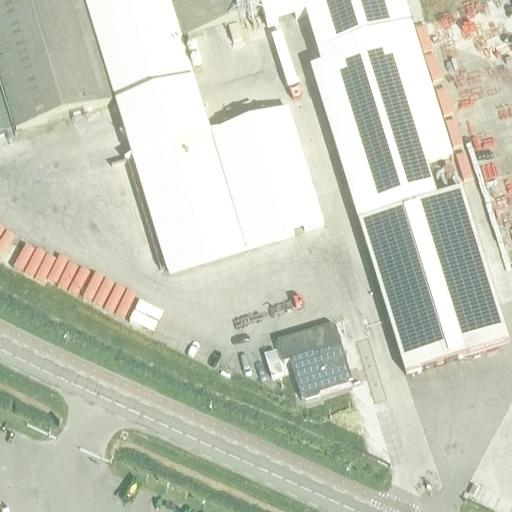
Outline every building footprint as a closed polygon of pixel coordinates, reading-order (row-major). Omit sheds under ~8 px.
[(0,0),(0,79),(16,134),(112,105),(80,0),(0,0)] [(168,0),(84,0),(167,276),(324,228),(289,111),(210,135),(168,0)] [(258,0),(172,0),(184,40),(264,16),(258,0)] [(402,0),(301,0),(319,58),(412,30),(402,0)] [(416,39),(312,71),(359,225),(437,201),(427,168),(453,160),(416,39)] [(0,138),(13,135),(0,93),(0,138)] [(31,145),(48,140),(44,130),(28,135),(31,145)] [(26,166),(0,167),(0,179),(27,178),(26,166)] [(359,225),(406,378),(510,346),(463,193),(437,201),(359,225)] [(68,296),(80,275),(61,264),(49,286),(68,296)] [(101,281),(89,304),(98,309),(110,286),(101,281)] [(332,328),(278,345),(284,366),(290,364),(302,402),(306,404),(319,400),(321,396),(349,388),(342,365),(343,365),(345,361),(341,347),(336,330),(332,328)] [(473,487),(468,496),(473,498),(478,490),(473,487)]
